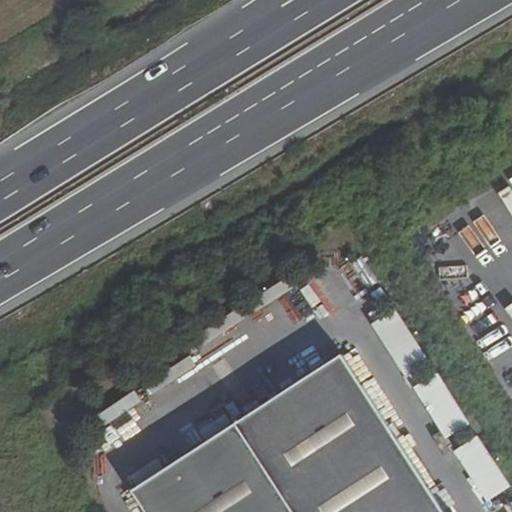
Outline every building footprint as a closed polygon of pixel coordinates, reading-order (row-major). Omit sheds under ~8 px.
[(382,324),(411,369),(432,356),(404,310),(382,324)] [(443,511),(343,360),(237,428),(291,511),(443,511)] [(453,436),(476,422),(444,368),(420,382),(453,436)] [(291,511),(237,428),(135,495),(146,511),(291,511)] [(495,500),(511,488),(511,474),(486,435),(463,450),(495,500)]
